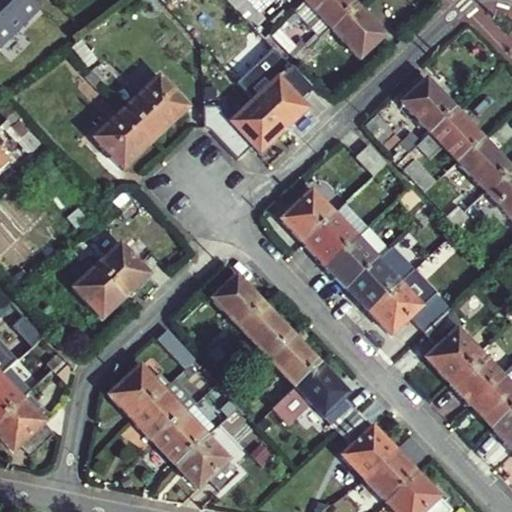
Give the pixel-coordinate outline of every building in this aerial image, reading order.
[(31,0),(0,0),(0,46),(40,8),(31,0)] [(247,1),(245,0),(227,0),(237,10),(247,1)] [(261,14),(248,0),(247,1),(237,10),(255,29),(265,19),(261,14)] [(275,1),(274,0),(248,0),(261,14),(275,1)] [(350,0),(305,0),(304,1),(295,11),(300,16),(317,35),(322,40),(332,31),(358,7),(350,0)] [(386,37),(358,7),(332,31),(360,61),(386,37)] [(300,16),(295,11),(286,20),(291,25),(300,16)] [(291,25),(286,20),(277,28),(282,33),(291,25)] [(282,33),(277,28),(270,35),(292,59),(294,57),(299,52),(282,33)] [(317,35),(305,46),(310,52),(322,40),(317,35)] [(294,57),(299,62),(310,52),(305,46),(299,52),(294,57)] [(274,50),(238,84),(254,101),(283,132),(307,110),(300,102),(312,91),(274,50)] [(316,57),(310,52),(299,62),(304,67),(316,57)] [(107,78),(97,67),(91,72),(102,83),(107,78)] [(102,83),(91,72),(86,78),(96,89),(102,83)] [(188,109),(159,78),(126,109),(156,140),(188,109)] [(455,110),(427,80),(402,104),(430,134),(455,110)] [(283,132),(254,101),(231,122),(216,107),(203,107),(203,129),(210,132),(237,161),(252,147),(259,155),(283,132)] [(1,113),(7,119),(15,112),(9,106),(1,113)] [(156,140),(126,109),(93,140),(123,171),(156,140)] [(483,139),(455,110),(430,134),(421,142),(416,147),(429,161),(443,148),(457,163),(483,139)] [(15,112),(7,119),(13,125),(21,118),(15,112)] [(394,135),(377,115),(365,126),(382,146),(394,135)] [(421,142),(412,133),(399,145),(403,149),(392,159),(397,165),(408,154),(416,147),(421,142)] [(510,168),(483,139),(457,163),(485,192),(510,168)] [(387,165),(369,146),(356,158),(374,177),(376,175),(387,165)] [(0,170),(10,161),(0,151),(0,170)] [(435,182),(408,154),(397,165),(423,192),(435,182)] [(392,170),(387,165),(376,175),(381,181),(385,177),(392,170)] [(511,170),(510,168),(485,192),(500,208),(511,221),(511,170)] [(409,188),(392,170),(385,177),(402,195),(409,188)] [(420,201),(409,188),(402,195),(398,198),(409,211),(420,201)] [(334,215),(311,191),(280,221),(303,245),(334,215)] [(500,208),(485,192),(478,199),(492,215),(500,208)] [(430,211),(425,206),(414,216),(419,222),(430,211)] [(464,212),(458,207),(447,218),(452,223),(464,212)] [(436,216),(430,211),(419,222),(425,227),(436,216)] [(469,218),(464,212),(452,223),(457,229),(469,218)] [(356,238),(334,215),(303,245),(324,267),(356,238)] [(425,227),(419,222),(411,229),(416,235),(425,227)] [(457,239),(452,234),(441,244),(447,250),(457,239)] [(377,261),(356,238),(324,267),(346,290),(377,261)] [(94,252),(83,242),(78,247),(88,258),(94,252)] [(97,266),(126,298),(150,276),(121,244),(97,266)] [(88,258),(78,247),(72,252),(83,263),(88,258)] [(412,271),(390,248),(377,261),(346,290),(368,313),(412,271)] [(126,298),(97,266),(73,289),(102,320),(126,298)] [(448,310),(412,271),(368,313),(390,337),(409,319),(423,334),(448,310)] [(265,307),(237,277),(212,301),(240,330),(265,307)] [(293,336),(265,307),(240,330),(268,359),(293,336)] [(480,354),(456,330),(462,324),(448,310),(423,334),(437,348),(425,359),(448,384),(480,354)] [(195,360),(168,330),(157,340),(184,370),(193,361),(195,360)] [(30,347),(41,337),(36,332),(24,342),(30,347)] [(320,365),(293,336),(268,359),(295,389),(320,365)] [(0,343),(0,375),(9,368),(16,361),(0,343)] [(220,349),(215,343),(204,354),(209,359),(220,349)] [(225,354),(220,349),(209,359),(214,365),(225,354)] [(501,377),(480,354),(448,384),(470,407),(501,377)] [(46,365),(51,371),(62,360),(57,355),(46,365)] [(68,368),(62,360),(51,371),(56,376),(63,386),(64,385),(68,368)] [(182,372),(186,377),(187,377),(198,367),(193,361),(184,370),(182,372)] [(349,395),(320,365),(295,389),(271,411),(288,427),(310,405),(337,432),(357,414),(344,399),(349,395)] [(169,384),(159,374),(153,380),(140,366),(109,396),(131,420),(162,390),(169,384)] [(511,367),(501,377),(470,407),(492,430),(511,410),(511,367)] [(9,368),(0,375),(0,419),(20,400),(27,393),(30,390),(9,368)] [(178,385),(186,377),(182,372),(174,380),(178,385)] [(195,404),(178,385),(174,380),(169,384),(162,390),(131,420),(153,444),(185,414),(195,405),(195,404)] [(49,415),(27,393),(20,400),(41,422),(49,415)] [(41,422),(20,400),(0,419),(0,441),(11,453),(18,447),(28,458),(52,435),(41,422)] [(195,405),(185,414),(153,444),(175,467),(207,437),(216,428),(195,405)] [(511,410),(492,430),(511,450),(511,410)] [(394,452),(357,414),(337,432),(351,447),(341,457),(363,481),(394,452)] [(239,473),(207,437),(175,467),(197,490),(208,480),(219,492),(239,473)] [(416,475),(394,452),(363,481),(385,504),(416,475)] [(440,500),(431,490),(416,475),(385,504),(392,511),(449,511),(451,511),(443,503),(440,500)] [(447,499),(435,486),(431,490),(440,500),(443,503),(447,499)]
